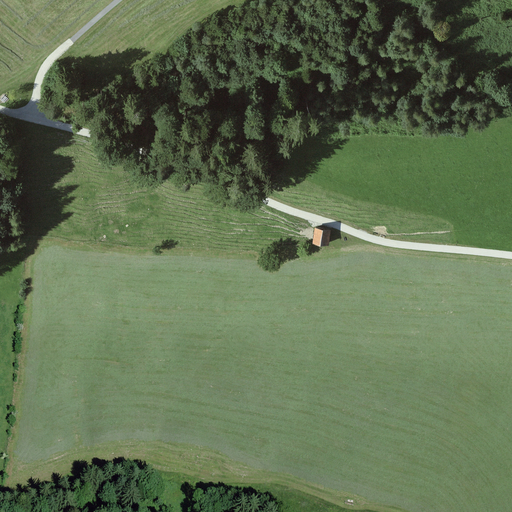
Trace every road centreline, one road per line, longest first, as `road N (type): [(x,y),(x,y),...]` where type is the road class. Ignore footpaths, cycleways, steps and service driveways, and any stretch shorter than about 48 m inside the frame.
road 1 (track): [(36,120),(184,164),(292,215),(375,242),(511,257)]
road 2 (track): [(119,0),(41,74),(36,120)]
